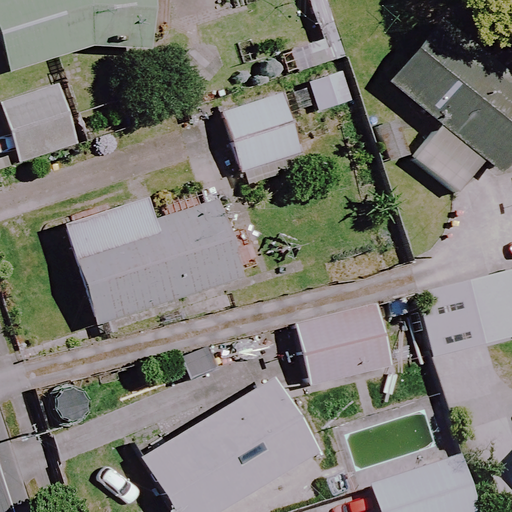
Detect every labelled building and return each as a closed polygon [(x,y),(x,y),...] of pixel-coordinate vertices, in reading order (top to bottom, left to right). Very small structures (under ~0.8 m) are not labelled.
[(0,0),(0,75),(155,34),(145,0),(0,0)] [(336,62),(323,19),(301,26),(314,69),(336,62)] [(511,158),(511,97),(430,28),(380,87),(431,130),(405,160),(450,198),(478,165),(495,179),(511,158)] [(209,52),(172,54),(174,87),(211,85),(209,52)] [(67,147),(51,90),(0,103),(0,137),(8,164),(67,147)] [(299,171),(276,97),(214,116),(237,190),(299,171)] [(233,283),(208,204),(144,224),(137,205),(55,231),(86,329),(233,283)] [(511,340),(511,321),(501,275),(410,296),(425,360),(511,340)] [(354,312),(285,327),(301,396),(388,376),(376,324),(357,329),(354,312)] [(216,511),(310,457),(267,383),(132,462),(161,511),(216,511)] [(462,511),(449,470),(368,496),(372,511),(462,511)]
